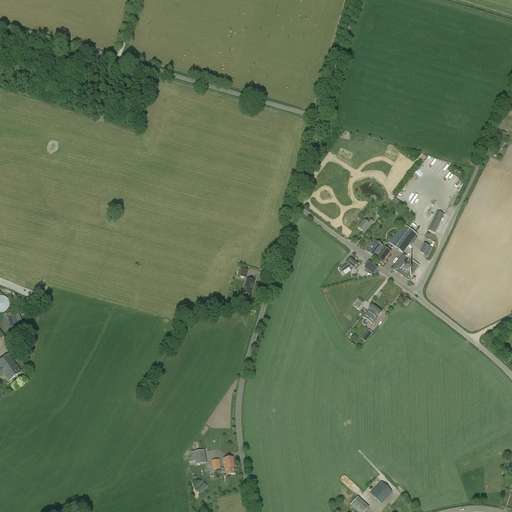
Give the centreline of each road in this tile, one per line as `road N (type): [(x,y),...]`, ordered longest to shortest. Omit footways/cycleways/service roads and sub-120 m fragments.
road 1 (unclassified): [(320,119),(0,25)]
road 2 (unclassified): [(251,511),(242,383),(295,205)]
road 3 (unclassified): [(415,294),(511,98)]
road 4 (unclassified): [(415,294),(295,205)]
road 5 (unclassified): [(511,376),(415,294)]
road 6 (unclassified): [(320,119),(356,0)]
